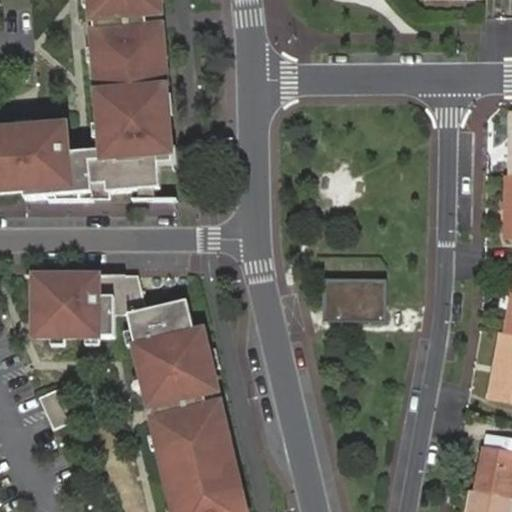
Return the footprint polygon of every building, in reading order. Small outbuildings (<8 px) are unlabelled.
[(0,194),(26,192),(27,201),(59,203),(58,198),(57,191),(73,190),(75,203),(95,203),(94,183),(107,182),(108,192),(162,187),(160,163),(176,162),(165,25),(149,26),(148,14),(159,12),(164,12),(162,0),(92,0),(102,125),(105,153),(70,156),(68,128),(0,133),(0,194)] [(159,12),(148,14),(149,26),(165,25),(164,12),(159,12)] [(58,198),(59,203),(75,203),(73,190),(57,191),(58,198)] [(140,278),(37,278),(38,339),(118,339),(117,317),(131,317),(176,511),(247,511),(225,413),(211,416),(208,404),(222,400),(209,347),(201,349),(190,302),(149,313),(140,278)] [(390,281),(325,280),(324,323),(389,325),(390,281)] [(511,397),(511,338),(506,337),(502,336),(494,379),(511,383),(511,393),(511,397)] [(40,398),(55,430),(87,415),(72,383),(40,398)] [(511,437),(487,433),(484,448),(500,451),(501,445),(511,447),(511,437)] [(511,447),(501,445),(500,451),(484,448),(476,493),(511,500),(511,447)] [(511,500),(476,493),(473,492),(469,511),(511,511),(511,507),(511,500)]
